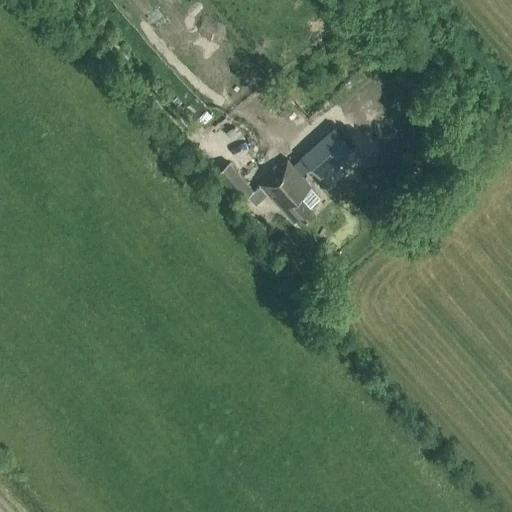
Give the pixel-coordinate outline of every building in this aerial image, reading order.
[(346,0),(324,19),(332,29),(356,8),(349,0),(346,0)] [(439,99),(430,89),(416,103),(425,113),(439,99)] [(211,129),(189,105),(180,113),(226,165),(242,150),(217,123),(211,129)] [(335,125),(301,157),(321,179),(355,147),(335,125)] [(300,225),(314,213),(310,208),(321,198),(287,160),(260,184),(293,223),(296,221),(300,225)] [(241,201),(253,190),(229,163),(217,174),(241,201)]
